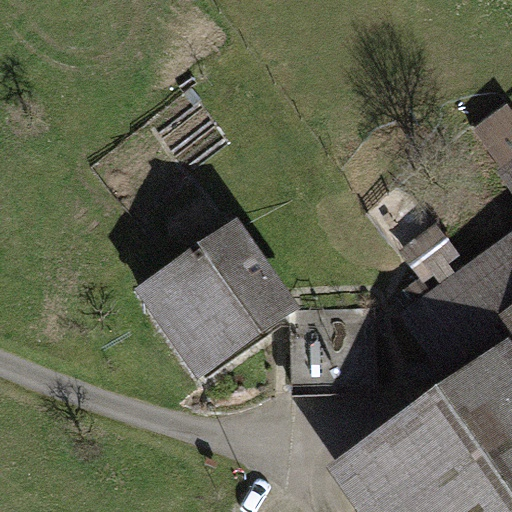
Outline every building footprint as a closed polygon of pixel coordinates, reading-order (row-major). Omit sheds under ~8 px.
[(511,111),(508,106),(472,132),(500,170),(496,173),(511,195),(511,233),(464,267),(435,226),(398,252),(419,281),(391,301),(400,314),(396,316),(445,386),(505,344),(491,324),(511,309),(511,111)] [(135,289),(198,380),(292,315),(228,225),(135,289)] [(511,309),(491,324),(505,344),(511,354),(511,309)] [(329,333),(335,391),(381,386),(375,328),(329,333)] [(511,511),(511,354),(505,344),(445,386),(342,458),(322,472),(349,511),(511,511)]
